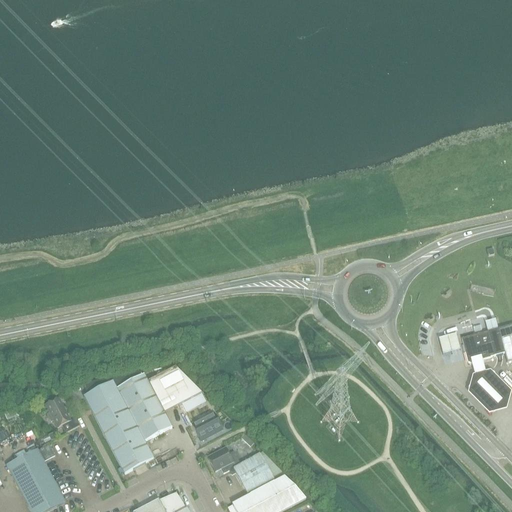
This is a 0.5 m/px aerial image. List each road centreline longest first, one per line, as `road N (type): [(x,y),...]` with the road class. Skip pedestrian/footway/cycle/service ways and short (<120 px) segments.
road 1 (secondary): [(0,335),(232,287)]
road 2 (secondary): [(370,325),(412,383),(511,485)]
road 3 (secondary): [(511,457),(399,346),(386,320)]
road 4 (unclassified): [(217,511),(190,461),(95,511)]
road 5 (primary): [(511,227),(438,249),(393,277)]
